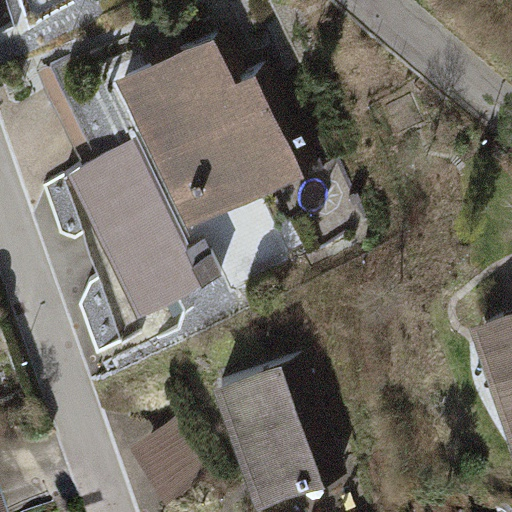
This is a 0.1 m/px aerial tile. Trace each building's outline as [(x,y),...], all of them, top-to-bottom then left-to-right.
[(25,0),(34,25),(81,0),(25,0)] [(229,23),(125,76),(152,135),(183,200),(269,159),(292,209),(308,201),(325,237),(368,217),(337,153),(323,159),(274,59),(252,70),(229,23)] [(152,135),(125,76),(61,106),(88,164),(136,142),(152,135)] [(88,164),(60,178),(118,345),(233,287),(207,237),(194,241),(136,142),(88,164)] [(511,310),(482,321),(511,408),(511,310)] [(307,349),(224,379),(266,495),(349,464),(307,349)] [(223,469),(186,409),(137,440),(174,499),(223,469)]
